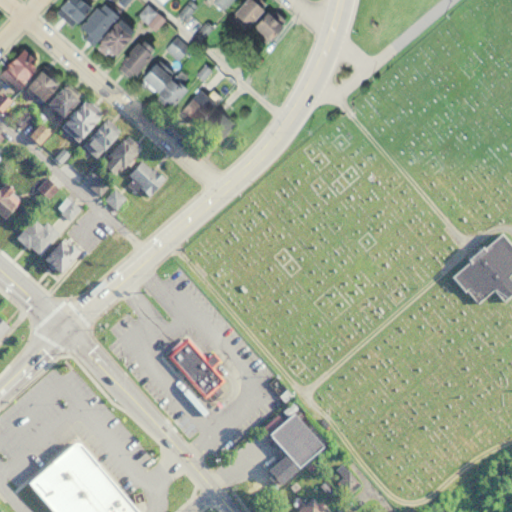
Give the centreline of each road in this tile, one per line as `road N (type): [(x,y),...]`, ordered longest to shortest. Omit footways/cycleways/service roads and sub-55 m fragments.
road 1 (primary): [(65,327),(227,193),(281,133),(332,30)]
road 2 (residential): [(0,42),(41,0),(332,30)]
road 3 (residential): [(227,193),(11,0)]
road 4 (primary): [(224,511),(65,327)]
